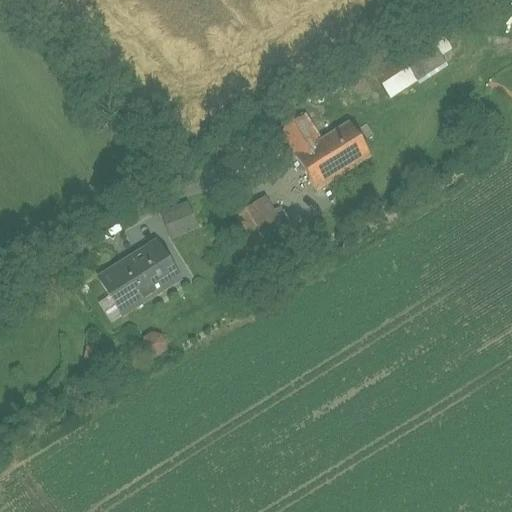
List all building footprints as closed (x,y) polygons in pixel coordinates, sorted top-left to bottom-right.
[(446,45),(416,60),(427,82),(457,66),(446,45)] [(417,87),(408,72),(382,89),(391,103),(417,87)] [(306,121),(282,136),(316,192),(368,160),(348,127),(321,144),(306,121)] [(297,258),(265,208),(230,230),(252,264),(259,259),(269,275),(297,258)] [(189,210),(164,220),(172,241),(198,231),(189,210)] [(155,244),(95,282),(121,321),(180,284),(155,244)] [(148,335),(149,359),(172,358),(171,334),(148,335)]
